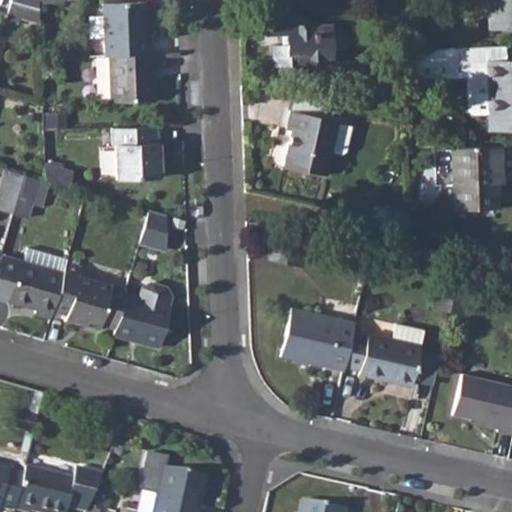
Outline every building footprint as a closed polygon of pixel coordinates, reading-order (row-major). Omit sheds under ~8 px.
[(12,0),(9,0),(6,11),(39,20),(39,8),(12,0)] [(12,0),(39,8),(38,0),(12,0)] [(511,0),(485,0),(486,26),(511,25),(511,0)] [(102,2),(104,53),(109,53),(150,52),(150,37),(145,37),(144,1),(102,2)] [(302,16),(263,17),(264,34),(282,34),(282,44),(271,45),(272,71),(295,71),(303,62),(332,62),(330,22),(302,23),(302,16)] [(511,60),(504,61),(503,45),(419,49),(402,49),(403,69),(403,78),(463,77),(464,109),(470,113),(486,113),(486,128),(511,127),(511,60)] [(150,52),(109,53),(110,98),(155,98),(154,69),(158,68),(157,51),(150,52)] [(321,113),(323,103),(297,98),(295,108),(321,113)] [(289,129),(282,162),(325,173),(329,153),(340,155),(346,151),(351,127),(336,122),(336,120),(289,109),(285,128),(289,129)] [(153,124),(110,126),(111,142),(114,142),(115,178),(158,177),(157,141),(154,141),(153,124)] [(501,143),(450,145),(454,209),(498,208),(497,183),(496,160),(501,161),(501,143)] [(74,172),(44,164),(45,179),(47,180),(70,186),(74,172)] [(3,168),(0,181),(0,208),(12,212),(23,173),(3,168)] [(23,173),(12,212),(28,217),(32,202),(39,178),(23,173)] [(386,207),(383,222),(408,228),(408,212),(386,207)] [(142,245),(166,247),(169,212),(146,209),(142,245)] [(34,313),(50,317),(51,311),(62,272),(55,270),(58,256),(26,245),(22,260),(19,259),(7,303),(35,311),(34,313)] [(62,272),(51,311),(65,315),(64,320),(98,330),(99,325),(113,329),(125,290),(125,289),(77,274),(80,264),(65,260),(62,272)] [(113,329),(113,333),(158,346),(169,304),(167,303),(170,293),(165,285),(150,280),(142,284),(138,294),(125,290),(113,329)] [(434,308),(449,311),(454,286),(440,282),(434,308)] [(454,286),(449,311),(464,314),(469,290),(454,286)] [(279,356),(342,370),(343,365),(350,335),(353,321),(291,307),(279,356)] [(350,335),(343,365),(359,369),(358,374),(411,385),(423,331),(394,324),(391,339),(367,333),(366,338),(350,335)] [(496,429),(511,432),(511,383),(460,372),(450,413),(497,424),(496,429)] [(0,505),(12,509),(22,470),(8,467),(9,464),(0,461),(0,505)] [(22,470),(12,509),(22,511),(30,511),(31,511),(32,511),(63,511),(65,508),(82,511),(84,511),(87,506),(97,484),(102,472),(75,466),(72,476),(24,464),(22,470)] [(162,467),(151,511),(196,511),(204,476),(162,467)] [(97,484),(87,506),(104,511),(110,487),(97,484)] [(342,511),(344,508),(300,499),(296,511),(342,511)]
